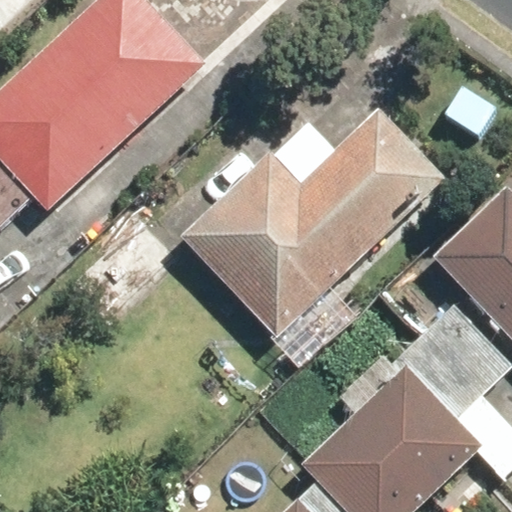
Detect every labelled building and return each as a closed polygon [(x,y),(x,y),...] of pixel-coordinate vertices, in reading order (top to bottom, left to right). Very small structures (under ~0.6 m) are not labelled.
[(107,0),(0,101),(0,221),(43,183),(61,202),(216,56),(163,0),(107,0)] [(311,186),(286,160),(203,242),(247,286),(249,284),(295,331),(446,180),(381,116),(311,186)] [(511,204),(456,255),(511,316),(511,204)] [(64,285),(103,326),(180,254),(140,213),(64,285)] [(320,455),(339,476),(305,511),(415,511),(483,450),(459,425),(511,376),(511,354),(461,300),(351,401),(364,415),(320,455)]
